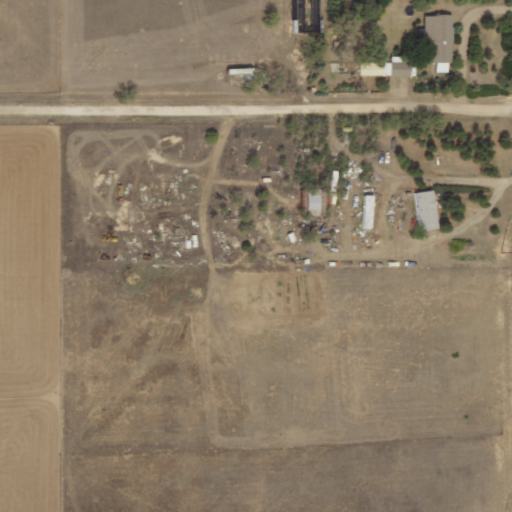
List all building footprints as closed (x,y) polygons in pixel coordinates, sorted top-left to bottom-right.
[(452,16),(425,15),(423,63),(436,63),(436,72),(451,72),(452,16)] [(391,63),(360,62),(360,76),(410,76),(410,62),(399,62),(399,59),(391,59),(391,63)] [(320,210),(320,189),(307,189),(308,210),(320,210)] [(414,193),(418,231),(438,229),(435,191),(414,193)] [(373,229),(374,196),(364,196),(363,229),(373,229)]
